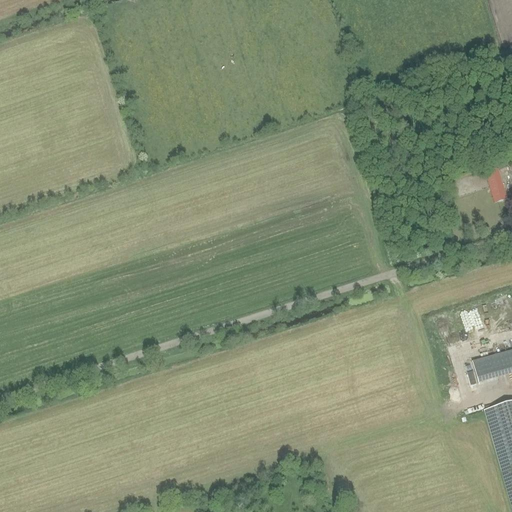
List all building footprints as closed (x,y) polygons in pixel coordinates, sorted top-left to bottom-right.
[(508,201),(498,169),(485,173),(494,204),(508,201)] [(511,350),(471,362),(477,383),(511,373),(511,350)] [(469,360),(482,357),(480,351),(468,355),(469,360)] [(473,372),(467,373),(471,386),(476,385),(473,372)] [(511,511),(511,404),(506,406),(484,412),(501,472),(511,511)]
